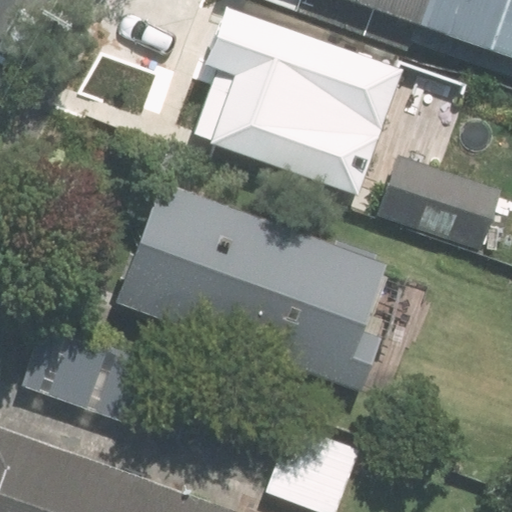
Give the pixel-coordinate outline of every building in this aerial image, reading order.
[(511,0),(267,0),(397,47),(401,37),(511,78),(511,0)] [(399,68),(229,6),(208,65),(218,68),(193,134),(360,195),(384,130),(378,127),(399,68)] [(399,164),(380,214),(476,249),(495,199),(399,164)] [(160,181),(116,301),(362,391),(382,337),(366,331),(392,259),(336,239),(334,244),(160,181)] [(46,325),(24,384),(176,440),(194,393),(161,382),(166,369),(46,325)] [(333,511),(357,448),(291,424),(266,493),(318,511),(333,511)] [(233,511),(0,427),(0,511),(233,511)]
